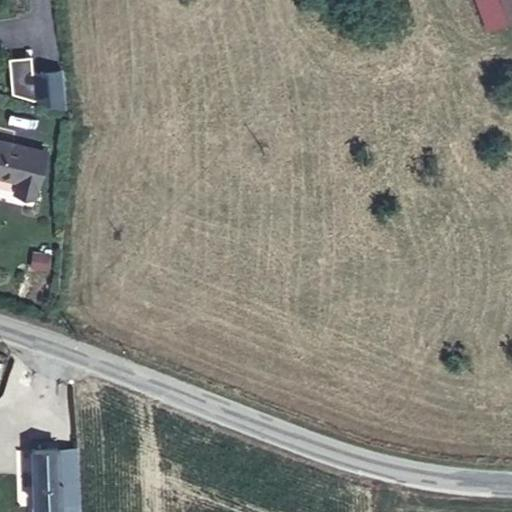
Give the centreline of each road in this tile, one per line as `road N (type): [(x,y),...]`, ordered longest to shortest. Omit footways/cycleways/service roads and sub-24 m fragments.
road 1 (unclassified): [(511,481),(374,466),(64,350)]
road 2 (unknown): [(64,350),(29,421),(0,450)]
